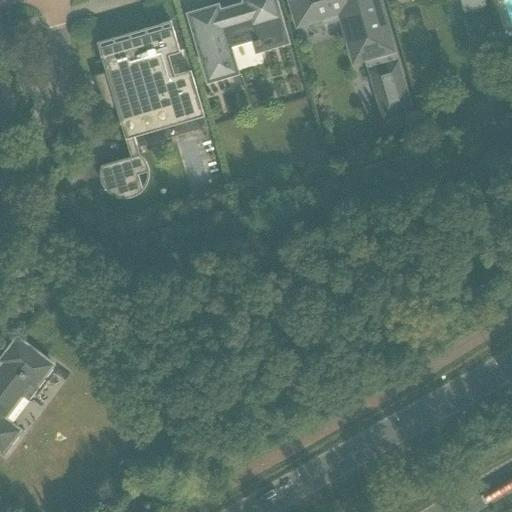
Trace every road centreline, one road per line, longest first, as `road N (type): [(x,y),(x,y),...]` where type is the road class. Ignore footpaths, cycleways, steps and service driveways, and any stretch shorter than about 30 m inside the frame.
road 1 (primary): [(511,365),(256,511)]
road 2 (unclassified): [(0,205),(57,78),(58,0)]
